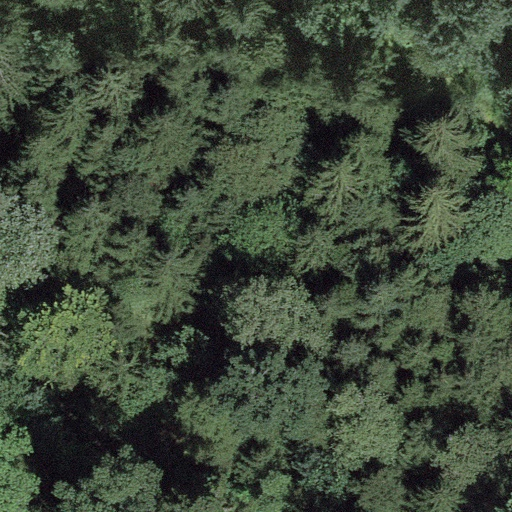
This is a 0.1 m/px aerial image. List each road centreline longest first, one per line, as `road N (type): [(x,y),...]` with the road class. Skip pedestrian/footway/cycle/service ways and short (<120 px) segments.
road 1 (track): [(168,511),(0,346)]
road 2 (track): [(362,0),(511,151)]
